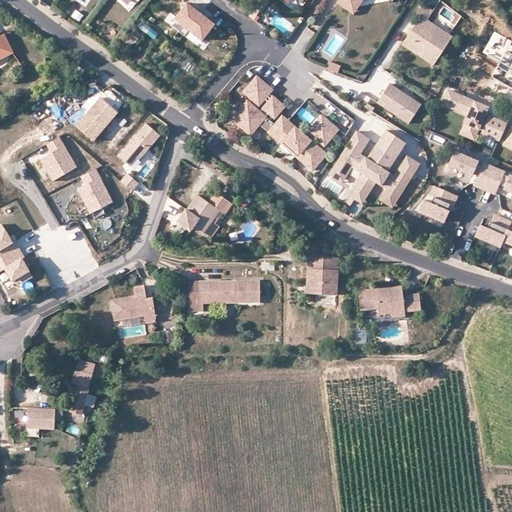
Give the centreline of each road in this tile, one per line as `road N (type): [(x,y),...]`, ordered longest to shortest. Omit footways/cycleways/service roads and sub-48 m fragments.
road 1 (residential): [(185,122),(140,252),(32,309),(5,336)]
road 2 (tertiary): [(17,0),(185,122)]
road 3 (tertiary): [(327,218),(395,253),(511,292)]
road 4 (unknown): [(323,78),(284,58),(311,37),(332,0)]
